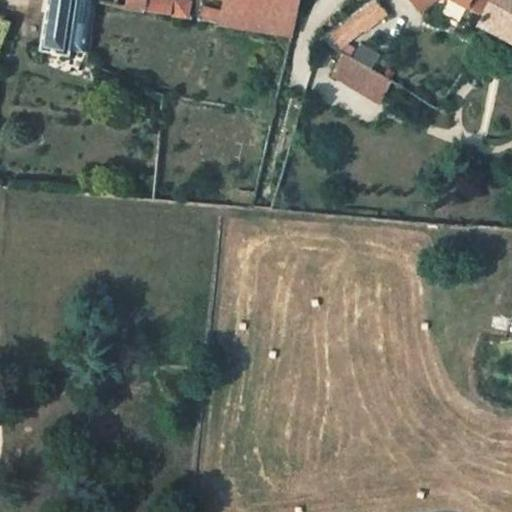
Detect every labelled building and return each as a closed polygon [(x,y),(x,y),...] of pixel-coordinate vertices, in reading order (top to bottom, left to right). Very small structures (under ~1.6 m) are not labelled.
[(96,6),(78,2),(78,0),(51,0),(42,51),(71,55),(71,52),(86,55),(96,6)] [(78,0),(78,2),(96,6),(116,9),(117,0),(78,0)] [(117,0),(116,9),(173,18),(175,0),(117,0)] [(191,20),(194,0),(175,0),(173,18),(191,20)] [(262,31),(291,35),(298,0),(228,0),(224,12),(203,8),(200,22),(262,31)] [(389,14),(378,0),(371,0),(321,40),(341,51),(389,14)] [(465,0),(489,12),(495,0),(420,0),(426,7),(435,0),(465,0)] [(511,0),(495,0),(489,12),(483,24),(511,39),(511,0)] [(394,83),(345,53),(334,75),(380,105),(394,83)]
